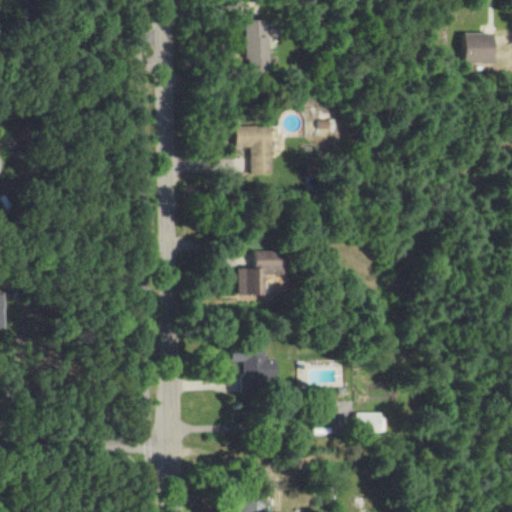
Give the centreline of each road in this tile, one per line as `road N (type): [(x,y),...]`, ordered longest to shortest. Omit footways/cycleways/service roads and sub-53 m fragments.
road 1 (residential): [(174,511),(162,0)]
road 2 (residential): [(173,438),(74,444),(0,436)]
